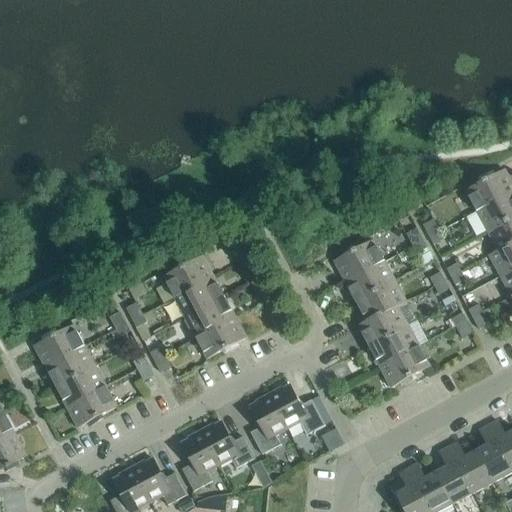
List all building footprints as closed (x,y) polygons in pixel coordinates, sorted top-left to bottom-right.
[(511,193),(511,183),(505,170),(465,191),(477,212),(511,193)] [(487,232),(511,219),(511,193),(477,212),(487,232)] [(511,219),(487,232),(497,251),(498,252),(511,244),(511,219)] [(440,232),(434,220),(424,226),(430,237),(440,232)] [(424,241),(417,229),(407,235),(413,247),(424,241)] [(445,240),(440,232),(430,237),(434,246),(445,240)] [(385,262),(373,240),(334,262),(345,283),(385,262)] [(428,249),(424,241),(413,247),(417,255),(428,249)] [(511,270),(511,244),(498,252),(497,251),(489,256),(500,277),(511,270)] [(175,299),(214,278),(203,257),(194,261),(186,266),(180,269),(164,278),(175,299)] [(193,258),(178,265),(180,269),(186,266),(194,261),(193,258)] [(356,303),(395,282),(385,262),(345,283),(356,303)] [(461,270),(457,264),(447,269),(451,276),(461,270)] [(466,280),(461,270),(451,276),(456,286),(466,280)] [(511,297),(511,296),(511,270),(500,277),(511,297)] [(446,282),(440,273),(430,278),(435,288),(446,282)] [(185,319),(225,298),(214,278),(175,299),(185,319)] [(407,303),(395,282),(356,303),(366,322),(367,323),(398,306),(398,307),(407,303)] [(449,289),(446,282),(435,288),(439,295),(449,289)] [(453,296),(442,302),(445,307),(456,301),(453,296)] [(196,339),(236,318),(225,298),(185,319),(196,339)] [(143,315),(137,303),(127,309),(133,321),(143,315)] [(483,312),(479,305),(469,310),(473,317),(483,312)] [(408,327),(398,307),(398,306),(367,323),(366,322),(358,326),(369,347),(408,327)] [(127,325),(120,312),(110,318),(117,330),(127,325)] [(490,324),(483,312),(473,317),(480,330),(490,324)] [(467,321),(463,314),(452,320),(456,327),(467,321)] [(147,323),(143,315),(133,321),(137,328),(147,323)] [(247,339),(236,318),(196,339),(207,360),(247,339)] [(473,333),(467,321),(456,327),(462,339),(473,333)] [(131,332),(127,325),(117,330),(121,337),(131,332)] [(45,368),(85,347),(74,326),(34,347),(45,368)] [(380,368),(419,347),(408,327),(369,347),(380,368)] [(56,388),(96,367),(85,347),(45,368),(56,388)] [(430,368),(419,347),(380,368),(391,389),(430,368)] [(165,355),(161,348),(150,354),(154,361),(165,355)] [(171,368),(165,355),(154,361),(161,373),(171,368)] [(148,365),(144,357),(134,362),(138,370),(148,365)] [(155,376),(148,365),(138,370),(144,382),(155,376)] [(67,408),(106,387),(96,367),(56,388),(67,408)] [(282,388),(269,395),(288,430),(300,423),(307,436),(326,426),(312,401),(301,406),(290,386),(283,389),(282,388)] [(118,408),(106,387),(67,408),(78,429),(118,408)] [(288,430),(269,395),(256,402),(257,403),(250,407),(261,428),(251,433),(262,456),(281,446),(276,436),(288,430)] [(0,443),(14,436),(3,416),(0,417),(0,443)] [(214,424),(201,431),(220,466),(231,460),(237,470),(255,460),(243,437),(233,443),(222,422),(215,426),(214,424)] [(511,433),(506,436),(498,422),(489,427),(511,469),(511,433)] [(511,473),(511,469),(489,427),(480,432),(488,446),(477,452),(494,484),(511,473)] [(220,466),(201,431),(188,438),(189,440),(182,444),(193,465),(182,470),(194,492),(213,482),(208,473),(220,466)] [(0,470),(25,457),(14,436),(0,443),(0,470)] [(494,484),(477,452),(466,458),(458,443),(449,448),(474,494),(494,484)] [(474,494),(449,448),(440,453),(448,468),(437,474),(454,505),(474,494)] [(145,461),(132,468),(151,503),(163,497),(168,506),(187,496),(175,474),(164,480),(153,459),(146,463),(145,461)] [(262,459),(252,464),(257,473),(264,469),(266,467),(262,459)] [(441,511),(454,505),(437,474),(426,480),(418,465),(409,470),(431,511),(441,511)] [(151,503),(132,468),(119,475),(120,477),(113,481),(124,502),(114,507),(116,511),(140,511),(139,510),(151,503)] [(431,511),(409,470),(399,475),(407,489),(396,496),(404,511),(431,511)] [(210,499),(209,511),(214,511),(225,511),(227,495),(216,496),(210,499)] [(181,511),(183,511),(195,506),(191,500),(178,506),(181,511)]
